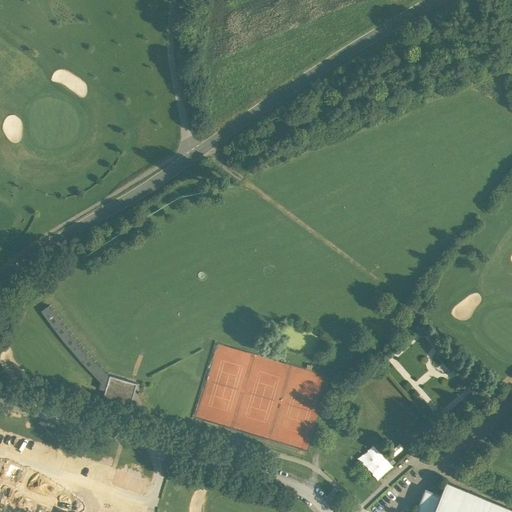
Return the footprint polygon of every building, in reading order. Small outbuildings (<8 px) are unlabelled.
[(93,363),(82,350),(73,340),(66,331),(56,319),(48,307),(40,313),(50,327),(59,337),(66,347),(77,360),(86,370),(92,376),(99,383),(105,376),(93,363)] [(137,385),(109,376),(102,402),(129,410),(137,385)] [(391,467),(396,463),(389,456),(384,461),(391,467)] [(511,511),(511,510),(446,483),(440,496),(433,511),(418,511),(416,511),(415,511),(511,511)] [(416,511),(418,511),(433,511),(440,496),(425,490),(416,511)]
